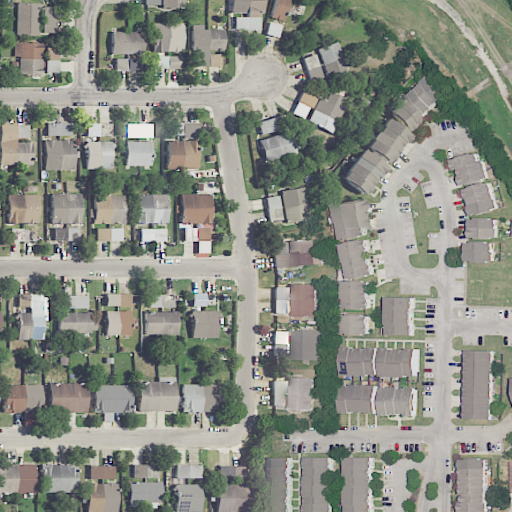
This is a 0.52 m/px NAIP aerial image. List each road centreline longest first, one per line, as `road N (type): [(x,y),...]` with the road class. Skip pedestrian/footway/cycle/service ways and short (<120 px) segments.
road 1 (residential): [(224,98),(251,269),(246,433)]
road 2 (residential): [(441,435),(446,215),(438,178),(417,156)]
road 3 (residential): [(272,79),(224,98),(0,98)]
road 4 (residential): [(0,269),(251,269)]
road 5 (residential): [(246,433),(0,440)]
road 6 (residential): [(442,279),(402,278),(389,198),(432,140),(461,122)]
road 7 (residential): [(290,434),(441,435)]
